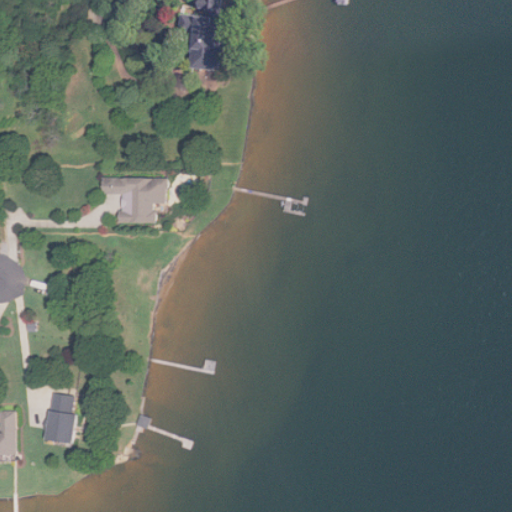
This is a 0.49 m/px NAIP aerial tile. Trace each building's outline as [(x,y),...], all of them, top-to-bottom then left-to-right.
[(153,223),(153,203),(164,203),(165,178),(147,178),(146,185),(134,185),(134,178),(108,177),(108,178),(99,178),(99,192),(118,193),(118,222),(153,223)] [(82,225),(91,180),(100,182),(91,226),(82,225)] [(45,215),(46,208),(55,209),(55,216),(45,215)] [(90,335),(81,334),(88,290),(97,291),(90,335)] [(207,360),(218,361),(217,370),(206,368),(207,360)] [(55,443),(59,395),(81,397),(79,415),(86,416),(83,446),(55,443)] [(0,461),(0,437),(2,437),(2,416),(18,415),(19,461),(0,461)]
